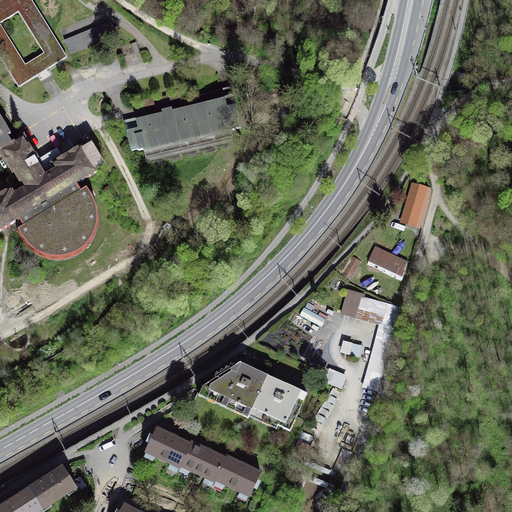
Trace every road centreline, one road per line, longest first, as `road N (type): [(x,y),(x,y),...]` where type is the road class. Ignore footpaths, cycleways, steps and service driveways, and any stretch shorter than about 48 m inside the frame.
road 1 (primary): [(0,450),(188,339),(298,244),(371,133),(412,0)]
road 2 (track): [(119,0),(182,39),(340,83)]
road 3 (residential): [(0,90),(44,109),(85,89),(223,53)]
road 4 (track): [(421,245),(367,428)]
road 5 (track): [(367,428),(348,413),(370,334),(342,322)]
